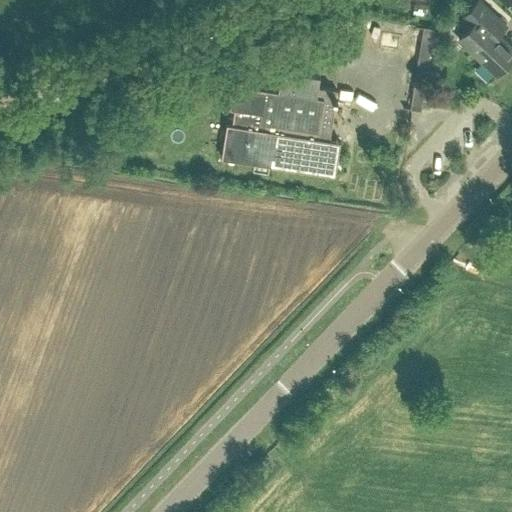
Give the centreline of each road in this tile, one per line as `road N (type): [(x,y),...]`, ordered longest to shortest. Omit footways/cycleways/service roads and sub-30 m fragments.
road 1 (tertiary): [(162,511),(511,153)]
road 2 (track): [(0,107),(277,0)]
